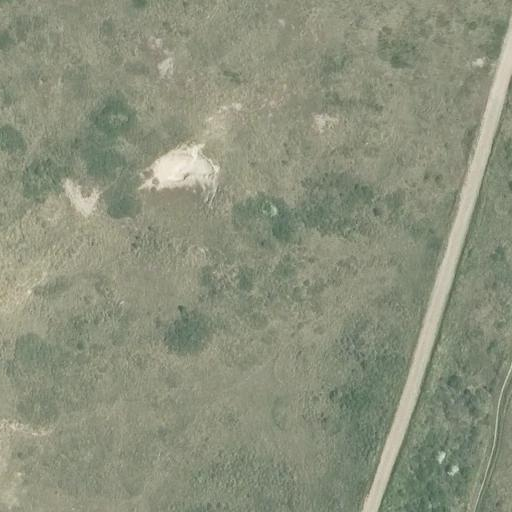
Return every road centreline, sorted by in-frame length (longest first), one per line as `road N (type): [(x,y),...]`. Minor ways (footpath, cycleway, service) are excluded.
road 1 (unclassified): [(365,511),(511,42)]
road 2 (unknown): [(473,511),(511,357)]
